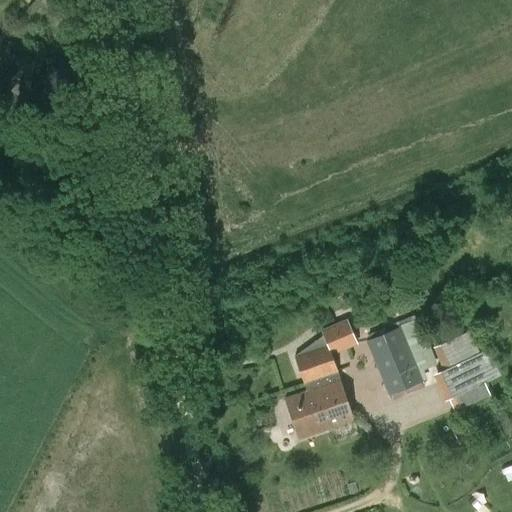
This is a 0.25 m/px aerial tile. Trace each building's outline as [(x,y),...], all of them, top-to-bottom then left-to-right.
[(511,316),(499,303),(490,312),(511,333),(511,316)] [(295,356),(303,383),(306,392),(285,399),(298,439),(353,420),(336,371),(331,354),(357,344),(347,319),(321,330),(323,335),(295,356)] [(417,319),(365,342),(387,396),(423,382),(419,372),(437,363),(417,319)] [(444,401),(449,400),(453,410),(474,401),(472,397),(475,396),(476,399),(489,394),(484,382),(500,375),(489,350),(479,354),(473,341),(459,348),(456,339),(435,347),(444,370),(432,375),(444,401)] [(453,431),(461,447),(473,440),(466,425),(453,431)]
